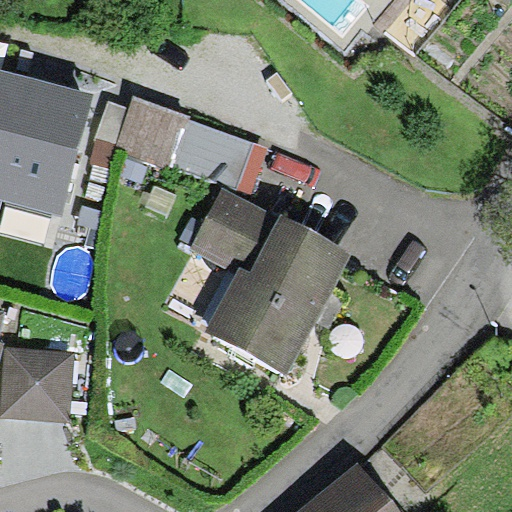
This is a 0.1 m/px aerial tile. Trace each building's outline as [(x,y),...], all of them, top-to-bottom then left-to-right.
[(82,108),(0,88),(0,195),(57,210),(82,108)] [(246,146),(136,109),(121,153),(231,189),(246,146)] [(344,265),(226,204),(200,254),(250,280),(218,341),(287,376),(344,265)] [(57,371),(3,366),(0,400),(0,419),(53,424),(57,371)] [(387,511),(363,477),(312,511),(387,511)]
